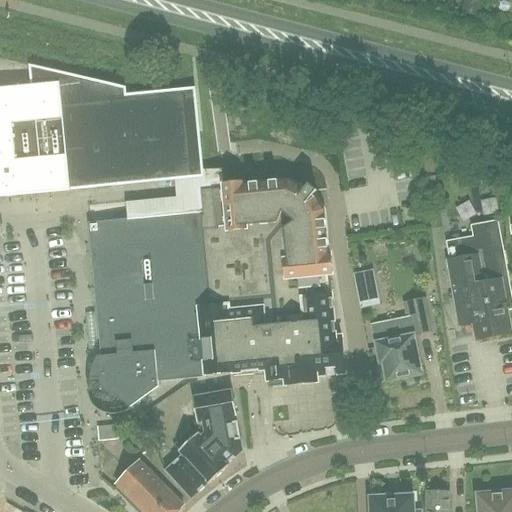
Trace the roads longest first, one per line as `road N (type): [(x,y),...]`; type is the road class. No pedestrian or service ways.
road 1 (primary): [(85,0),(511,110)]
road 2 (primary): [(511,82),(179,0)]
road 3 (residential): [(345,455),(359,368),(333,190)]
road 4 (unclassified): [(0,216),(180,198)]
road 5 (tertiary): [(345,455),(511,435)]
road 6 (tertiary): [(228,511),(263,486),(345,455)]
